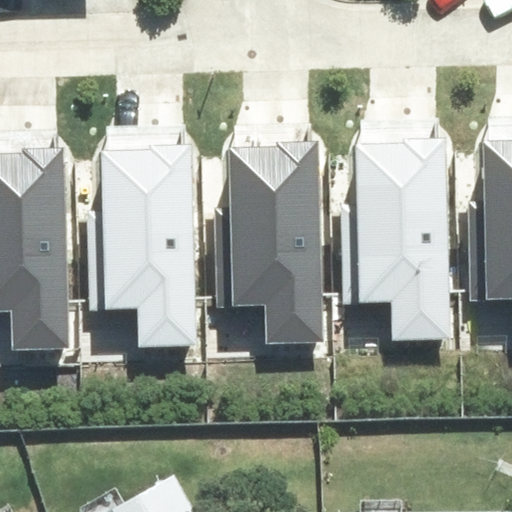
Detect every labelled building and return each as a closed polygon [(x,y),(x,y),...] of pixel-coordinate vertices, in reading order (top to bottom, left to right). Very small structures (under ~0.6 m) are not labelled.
[(192,89),(91,91),(95,264),(135,263),(136,298),(197,297),(192,89)] [(511,89),(476,90),(477,261),(506,261),(506,295),(511,295),(511,89)] [(63,90),(0,90),(0,262),(12,262),(12,296),(66,295),(63,90)] [(457,93),(347,90),(341,262),(390,263),(389,287),(450,289),(457,93)] [(320,99),(225,96),(220,259),(261,260),(261,294),(314,295),(320,99)] [(209,511),(188,473),(115,511),(209,511)]
